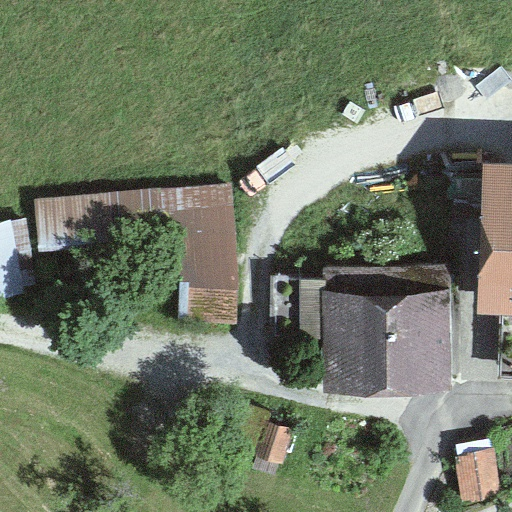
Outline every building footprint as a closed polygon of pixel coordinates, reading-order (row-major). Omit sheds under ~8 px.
[(511,290),(511,170),(493,170),(490,268),(511,291),(511,290)] [(187,312),(236,315),(238,286),(233,188),(40,199),(42,242),(186,234),(187,312)] [(0,231),(0,293),(16,289),(0,231)] [(328,265),(328,275),(276,275),(276,334),(328,334),(328,376),(451,376),(451,265),(328,265)] [(459,452),(466,496),(498,490),(491,447),(459,452)]
